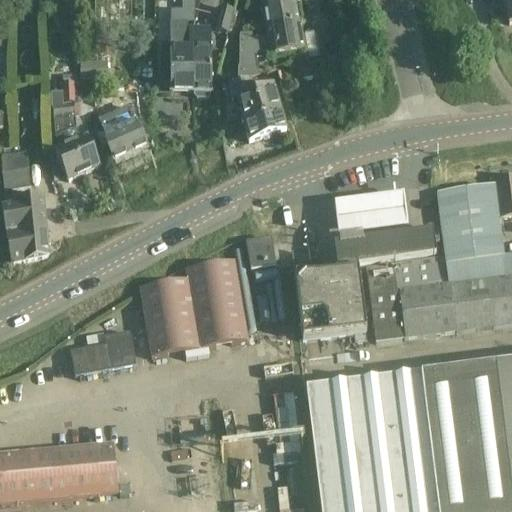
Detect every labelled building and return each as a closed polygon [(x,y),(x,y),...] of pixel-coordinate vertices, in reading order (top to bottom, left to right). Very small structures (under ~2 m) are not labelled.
[(270,0),(260,2),(265,30),(299,25),(296,4),(306,2),(305,0),(270,0)] [(511,0),(502,0),(502,3),(506,3),(509,27),(511,26),(511,0)] [(51,19),(51,8),(42,8),(43,19),(51,19)] [(234,14),(219,10),(213,33),(228,37),(234,14)] [(257,27),(255,13),(246,15),(248,28),(257,27)] [(193,48),(193,42),(186,42),(186,25),(171,25),(171,52),(170,52),(170,96),(193,96),(193,64),(188,64),(188,54),(193,54),(193,48)] [(299,25),(265,30),(267,41),(252,44),(251,37),(238,40),(238,72),(237,73),(237,82),(258,78),(255,61),(304,53),(299,25)] [(193,64),(193,96),(211,96),(211,51),(210,51),(210,41),(193,42),(193,48),(193,54),(188,54),(188,64),(193,64)] [(99,79),(98,65),(81,65),(81,80),(99,79)] [(72,97),(76,97),(75,85),(62,86),(63,98),(72,97)] [(242,125),(243,127),(262,121),(254,96),(251,96),(248,85),(228,91),(231,103),(236,102),(242,125)] [(272,90),(254,96),(262,121),(280,116),(272,90)] [(73,104),(63,105),(64,117),(65,135),(84,177),(99,170),(86,140),(80,142),(75,131),(73,104)] [(64,117),(63,105),(54,106),(57,139),(55,140),(60,151),(54,154),(68,184),(84,177),(65,135),(64,117)] [(110,105),(98,105),(97,121),(98,121),(106,139),(102,141),(113,165),(146,150),(139,134),(144,132),(140,123),(135,125),(129,112),(110,120),(110,105)] [(280,116),(262,121),(243,127),(249,145),(286,133),(280,116)] [(22,155),(22,150),(0,153),(1,159),(1,177),(2,177),(4,195),(31,192),(27,155),(22,155)] [(511,181),(496,183),(497,188),(497,189),(497,190),(501,220),(511,218),(511,181)] [(497,189),(436,197),(444,260),(445,269),(503,261),(503,260),(498,220),(501,220),(497,190),(497,189)] [(3,211),(7,236),(46,231),(42,199),(17,202),(18,209),(3,211)] [(402,201),(332,211),(336,245),(406,235),(402,201)] [(49,258),(46,231),(7,236),(12,266),(13,273),(25,270),(24,263),(49,258)] [(365,241),(333,246),(334,253),(336,273),(358,270),(357,268),(435,258),(432,232),(365,241)] [(275,271),(270,241),(246,245),(250,275),(275,271)] [(447,289),(443,290),(449,337),(511,329),(511,259),(503,260),(503,261),(445,269),(447,289)] [(444,260),(365,270),(374,347),(449,337),(443,290),(447,289),(445,269),(444,260)] [(188,285),(139,293),(140,299),(143,321),(150,361),(246,346),(242,321),(233,267),(186,274),(188,285)] [(295,280),(294,280),(299,321),(302,344),(366,336),(364,321),(358,270),(336,273),(336,275),(295,280)] [(84,353),(71,355),(73,368),(75,379),(89,377),(136,369),(132,345),(130,336),(105,340),(106,349),(84,353)] [(420,380),(307,394),(307,395),(322,511),(511,511),(511,368),(485,372),(502,511),(436,511),(420,380)] [(502,511),(485,372),(420,380),(436,511),(502,511)] [(113,449),(0,459),(0,508),(118,498),(113,449)]
